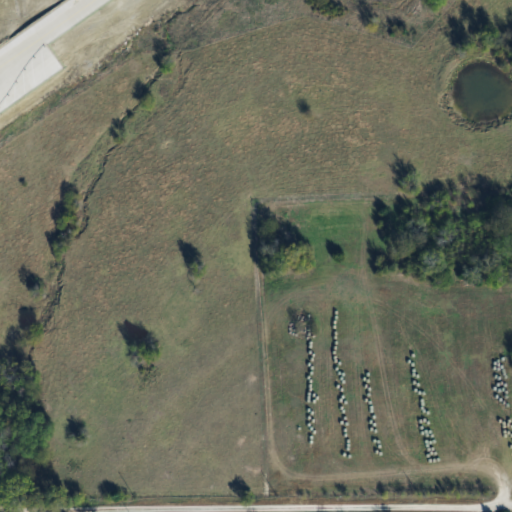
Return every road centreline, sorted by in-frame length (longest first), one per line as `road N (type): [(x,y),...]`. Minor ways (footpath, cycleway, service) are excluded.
road 1 (residential): [(137,511),(511,508)]
road 2 (residential): [(0,98),(140,0)]
